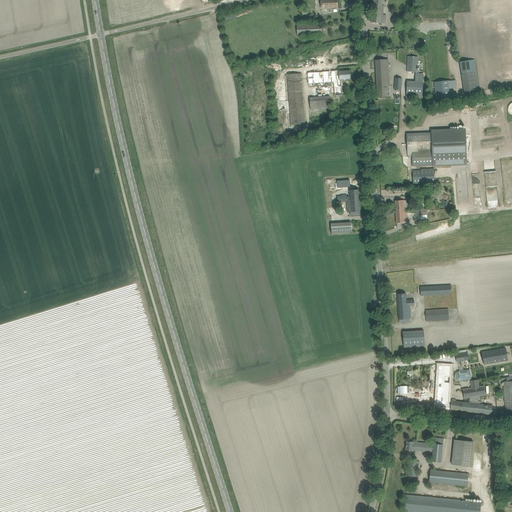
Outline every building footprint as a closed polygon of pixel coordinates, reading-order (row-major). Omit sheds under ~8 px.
[(320,0),(321,4),(321,8),(332,8),(337,7),(337,0),(320,0)] [(373,0),(371,23),(376,23),(385,24),(385,16),(380,16),(382,0),(373,0)] [(297,25),(297,36),(322,35),(322,24),(297,25)] [(407,65),(407,72),(417,72),(417,68),(418,57),(407,56),(407,65)] [(388,60),(381,60),(376,60),(378,97),(383,97),(387,97),(386,87),(389,86),(388,60)] [(474,60),(460,62),(461,74),(464,94),(479,92),(476,72),(474,60)] [(308,86),(314,85),(314,86),(334,84),(335,96),(342,96),(341,80),(350,80),(350,70),(344,70),(307,73),(308,86)] [(287,74),(291,125),(305,124),(301,73),(287,74)] [(407,82),(406,97),(422,98),(423,74),(415,74),(415,82),(407,82)] [(448,80),(434,82),(436,99),(450,98),(449,89),(448,80)] [(310,98),(311,110),(331,108),(330,96),(310,98)] [(431,130),(431,133),(407,134),(408,156),(412,156),(412,166),(436,165),(450,165),(467,164),(465,128),(431,130)] [(413,184),(428,183),(435,183),(434,168),(421,169),(421,171),(412,171),(413,184)] [(341,196),(337,196),(337,197),(338,202),(342,202),(345,202),(346,201),(347,201),(347,202),(347,212),(350,212),(351,216),(355,215),(360,215),(359,201),(358,190),(353,190),(349,190),(350,196),(347,197),(346,195),(341,195),(341,196)] [(395,201),(396,212),(407,211),(406,200),(395,201)] [(407,211),(396,212),(397,223),(408,223),(407,211)] [(351,222),(331,224),(332,234),(335,234),(351,233),(351,222)] [(451,285),(440,286),(420,287),(421,296),(441,295),(451,294),(451,285)] [(406,300),(406,298),(406,294),(397,294),(399,323),(410,322),(409,319),(411,319),(410,307),(411,307),(411,306),(414,306),(414,299),(406,300)] [(426,310),(426,321),(449,320),(448,309),(426,310)] [(424,331),(408,332),(403,332),(404,347),(425,346),(424,331)] [(482,352),(484,364),(508,360),(505,348),(482,352)] [(455,354),(457,362),(468,360),(467,352),(455,354)] [(439,365),(436,404),(448,405),(451,366),(439,365)] [(469,369),(458,371),(457,371),(456,372),(455,373),(455,374),(454,374),(454,375),(454,376),(454,377),(455,378),(455,379),(456,380),(457,380),(458,381),(459,381),(460,381),(471,379),(469,369)] [(470,398),(469,403),(456,401),(456,399),(452,399),(452,400),(450,409),(491,415),(493,406),(479,404),(479,402),(478,402),(479,396),(485,395),(483,385),(479,386),(477,379),(470,381),(471,388),(462,389),(464,399),(470,398)] [(511,381),(503,382),(506,411),(506,415),(511,415),(511,381)] [(405,450),(432,453),(431,462),(441,463),(443,444),(443,439),(434,438),(433,444),(406,441),(405,450)] [(452,465),(471,467),(473,442),(454,440),(452,465)] [(408,476),(413,477),(416,477),(418,461),(409,460),(408,476)] [(430,470),(429,482),(467,486),(468,474),(430,470)] [(404,511),(479,511),(481,502),(406,495),(404,511)]
